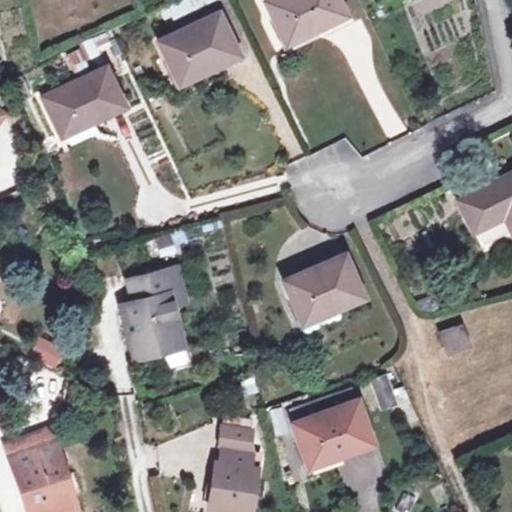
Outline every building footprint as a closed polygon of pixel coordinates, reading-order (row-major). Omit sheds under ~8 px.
[(200,0),(177,0),(160,9),(165,21),(174,16),(176,21),(204,8),(200,0)] [(338,0),(269,0),(266,2),(284,39),(314,25),(317,29),(346,15),(338,0)] [(220,13),(159,42),(178,80),(207,66),(209,69),(239,55),(220,13)] [(90,44),(79,49),(85,60),(96,55),(90,44)] [(89,69),(85,60),(79,49),(67,55),(77,75),(89,69)] [(105,68),(43,97),(60,134),(92,119),(94,123),(124,108),(105,68)] [(511,173),(457,199),(471,230),(506,213),(511,226),(511,173)] [(344,256),(285,280),(301,318),(329,306),(331,311),(362,298),(344,256)] [(183,346),(172,306),(168,292),(182,289),(176,267),(150,274),(155,297),(133,302),(121,306),(135,359),(183,346)] [(127,280),(133,302),(155,297),(150,274),(127,280)] [(186,302),(182,289),(168,292),(172,306),(186,302)] [(462,327),(442,334),(447,351),(468,344),(462,327)] [(38,337),(29,356),(55,368),(64,349),(38,337)] [(36,371),(30,381),(53,394),(59,383),(36,371)] [(389,374),(370,377),(377,411),(396,407),(389,374)] [(293,408),(298,421),(353,402),(348,389),(293,408)] [(353,402),(298,421),(294,423),(308,462),(339,450),(341,455),(373,444),(357,401),(353,402)] [(275,434),(287,431),(281,407),(270,410),(275,434)] [(4,444),(9,458),(54,442),(58,425),(4,444)] [(78,511),(57,441),(54,442),(9,458),(26,511),(78,511)] [(253,451),(224,447),(221,463),(217,462),(209,508),(231,511),(250,511),(257,469),(250,468),(253,451)]
